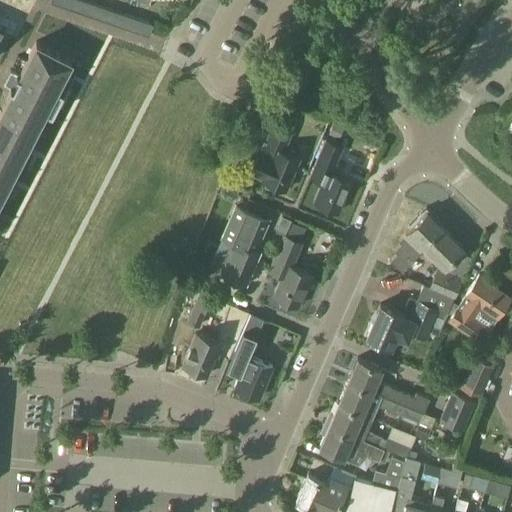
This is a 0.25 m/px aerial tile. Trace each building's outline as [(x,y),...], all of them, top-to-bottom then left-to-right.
[(62,0),(61,5),(73,9),(75,0),(62,0)] [(80,11),(84,12),(88,0),(87,0),(75,0),(73,9),(76,10),(80,11)] [(88,14),(92,15),(95,16),(99,4),(88,0),(84,12),(88,14)] [(111,8),(99,4),(95,16),(99,18),(103,19),(106,20),(111,8)] [(117,24),(122,12),(111,8),(106,20),(110,21),(114,23),(117,24)] [(119,25),(121,25),(125,27),(129,28),(133,16),(122,12),(117,24),(119,25)] [(133,16),(129,28),(132,29),(136,30),(140,32),(144,19),(133,16)] [(153,23),(144,19),(140,32),(143,33),(147,34),(149,35),(153,24),(153,23)] [(0,196),(45,110),(53,112),(63,91),(57,87),(71,58),(37,41),(20,73),(11,69),(4,82),(13,87),(0,111),(0,196)] [(266,143),(275,147),(270,160),(259,155),(251,172),(262,177),(262,178),(265,179),(266,184),(272,187),(276,184),(287,188),(300,157),(283,150),(294,126),(277,118),(266,143)] [(326,138),(311,175),(323,180),(314,200),(339,210),(353,179),(332,170),(343,145),(326,138)] [(402,270),(409,263),(426,246),(445,265),(464,246),(439,221),(440,219),(426,206),(409,224),(410,225),(405,230),(406,232),(399,239),(402,242),(395,249),(398,252),(378,270),(390,281),(402,270)] [(235,241),(222,271),(247,282),(260,250),(247,245),(250,237),(227,227),(224,236),(235,241)] [(285,234),(270,269),(282,274),(274,294),(299,305),(312,273),(292,265),(302,241),(285,234)] [(453,295),(455,296),(463,276),(436,265),(429,285),(424,283),(418,297),(419,298),(440,307),(447,310),(448,310),(453,295)] [(480,273),(450,317),(474,333),(482,322),(490,327),(511,296),(492,284),(493,282),(480,273)] [(200,289),(187,320),(200,325),(207,309),(216,312),(222,299),(200,289)] [(380,302),(366,335),(391,346),(398,331),(406,335),(409,329),(426,336),(438,307),(419,298),(418,297),(410,294),(404,308),(406,309),(405,312),(380,302)] [(263,318),(250,313),(247,321),(259,326),(263,318)] [(243,328),(227,366),(235,370),(236,367),(242,370),(235,386),(260,396),(273,365),(253,356),(258,344),(254,342),(257,334),(243,328)] [(196,332),(182,363),(208,374),(216,354),(219,355),(224,343),(196,332)] [(460,385),(481,394),(495,362),(474,354),(460,385)] [(348,378),(373,388),(425,410),(431,396),(417,390),(415,394),(378,378),(383,366),(358,356),(348,378)] [(339,400),(364,410),(371,414),(376,402),(420,420),(425,410),(373,388),(348,378),(339,400)] [(472,397),(450,388),(439,417),(461,426),(472,397)] [(329,422),(354,432),(354,433),(378,444),(403,455),(407,445),(366,428),(371,414),(364,410),(339,400),(329,422)] [(329,422),(319,446),(344,456),(352,460),(358,447),(374,453),(378,444),(354,433),(354,432),(329,422)] [(416,428),(414,433),(426,439),(428,433),(416,428)] [(398,487),(396,486),(389,510),(395,511),(429,511),(435,492),(434,491),(430,507),(410,502),(421,458),(406,455),(400,474),(401,474),(398,487)] [(442,465),(438,478),(458,483),(463,464),(453,461),(451,468),(442,465)] [(376,467),(373,478),(396,486),(398,487),(401,474),(400,474),(376,467)] [(373,478),(372,480),(354,475),(353,485),(348,483),(349,482),(329,473),(326,480),(308,471),(296,500),(316,508),(333,511),(335,511),(336,511),(335,511),(388,511),(389,510),(396,486),(373,478)] [(485,490),(489,477),(473,473),(470,485),(485,490)] [(485,490),(495,492),(498,480),(489,477),(485,490)] [(435,492),(429,511),(454,511),(459,495),(457,494),(452,511),(448,511),(440,510),(444,494),(435,492)] [(459,495),(454,511),(463,511),(467,497),(459,495)]
